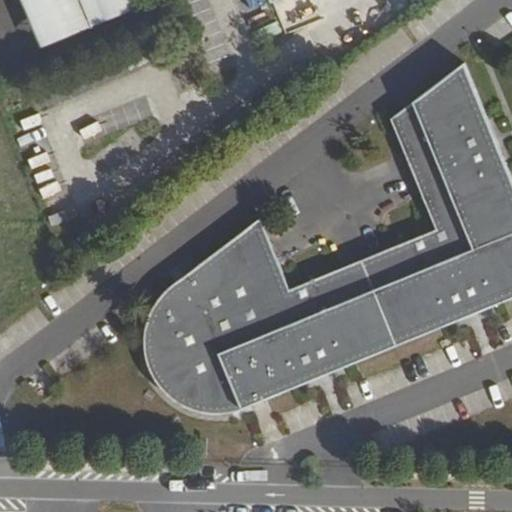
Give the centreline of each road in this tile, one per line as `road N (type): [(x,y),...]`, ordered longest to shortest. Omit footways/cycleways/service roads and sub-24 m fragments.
road 1 (residential): [(506,0),(0,390)]
road 2 (unclassified): [(511,504),(0,488)]
